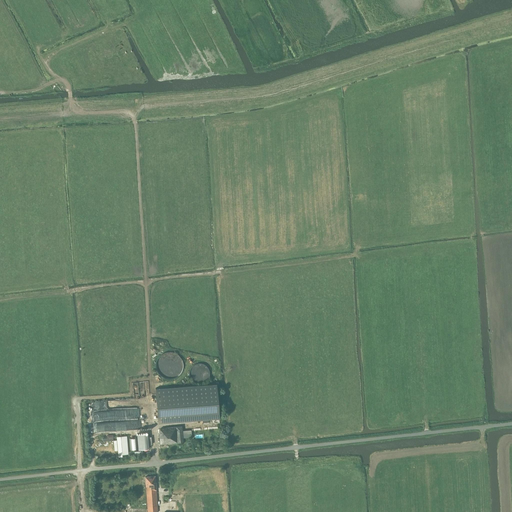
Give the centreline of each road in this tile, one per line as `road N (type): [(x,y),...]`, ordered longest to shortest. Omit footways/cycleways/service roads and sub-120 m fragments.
road 1 (unclassified): [(0,479),(511,424)]
road 2 (track): [(146,281),(135,120),(122,112),(77,113),(72,104)]
road 3 (track): [(221,262),(219,272),(354,256),(362,242)]
road 4 (track): [(0,300),(146,281)]
road 5 (track): [(58,79),(41,58),(134,19)]
